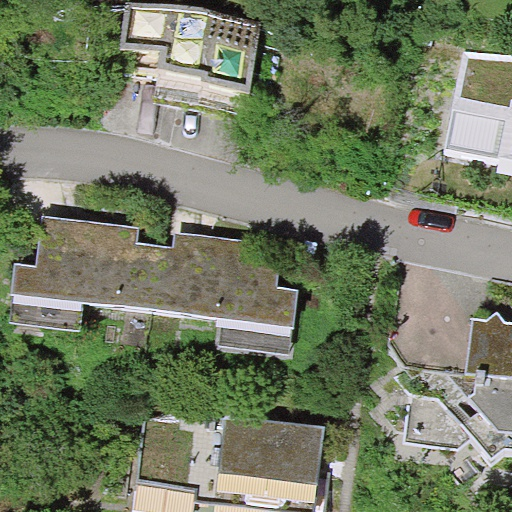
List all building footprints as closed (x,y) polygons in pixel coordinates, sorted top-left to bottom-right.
[(120,0),(103,87),(239,114),(259,18),(168,0),(120,0)] [(511,188),(511,49),(467,48),(464,144),(510,146),(509,188),(511,188)] [(5,299),(144,311),(150,247),(122,245),(123,227),(40,220),(36,266),(8,264),(5,299)] [(150,247),(144,311),(283,323),(286,284),(265,282),(267,259),(231,256),(233,236),(173,231),(171,249),(150,247)] [(408,380),(404,450),(475,455),(496,476),(511,473),(511,325),(473,324),(466,384),(408,380)] [(139,502),(251,511),(320,511),(328,433),(147,417),(139,502)]
